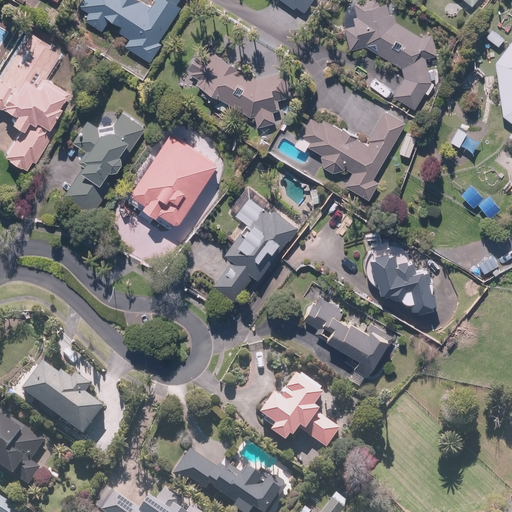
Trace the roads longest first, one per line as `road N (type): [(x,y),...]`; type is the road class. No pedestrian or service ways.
road 1 (residential): [(0,251),(51,250),(115,300),(186,317),(200,335),(196,358)]
road 2 (unknown): [(193,366),(209,367),(236,342),(311,246),(348,256),(367,276)]
road 3 (residential): [(196,358),(186,371),(156,369),(68,294),(0,255)]
road 4 (unknown): [(216,0),(324,66)]
